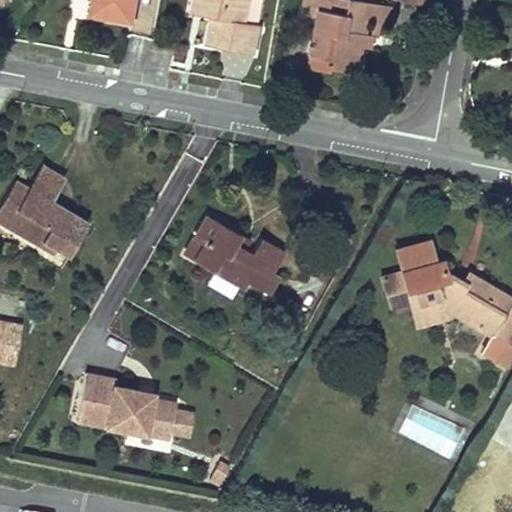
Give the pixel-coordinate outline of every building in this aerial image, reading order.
[(93,0),(91,15),(132,23),(136,0),(93,0)] [(203,0),(195,0),(193,12),(200,14),(203,0)] [(248,0),(203,0),(200,14),(212,16),(207,45),(254,54),(259,25),(245,22),(248,0)] [(350,0),(305,0),(303,13),(318,16),(320,8),(348,14),(350,0)] [(393,6),(360,0),(350,0),(348,14),(320,8),(318,16),(310,55),(361,64),(367,35),(370,19),(379,21),(389,23),(393,6)] [(379,21),(370,19),(367,35),(376,37),(379,21)] [(361,64),(310,55),(308,67),(333,72),(334,67),(359,72),(361,64)] [(38,165),(25,187),(49,201),(62,178),(38,165)] [(70,252),(87,222),(49,201),(25,187),(12,180),(0,201),(0,219),(54,251),(57,245),(70,252)] [(240,234),(205,213),(192,236),(202,242),(192,259),(213,271),(237,285),(240,287),(244,280),(267,293),(278,275),(270,271),(283,249),(260,236),(251,251),(245,248),(235,242),(240,234)] [(240,234),(235,242),(245,248),(250,239),(240,234)] [(202,242),(192,236),(182,253),(192,259),(202,242)] [(427,240),(395,248),(401,270),(406,288),(414,286),(420,310),(440,305),(491,335),(480,353),(504,367),(511,352),(511,299),(467,274),(462,284),(448,276),(444,275),(440,260),(433,262),(427,240)] [(406,288),(401,270),(381,275),(385,293),(406,288)] [(237,285),(213,271),(206,283),(230,297),(237,285)] [(414,286),(406,288),(415,325),(444,318),(440,305),(420,310),(414,286)] [(22,316),(0,312),(0,360),(15,362),(22,316)] [(116,379),(85,373),(75,420),(127,430),(168,439),(176,404),(152,399),(139,396),(140,391),(114,385),(116,379)] [(154,393),(140,391),(139,396),(152,399),(154,393)]
